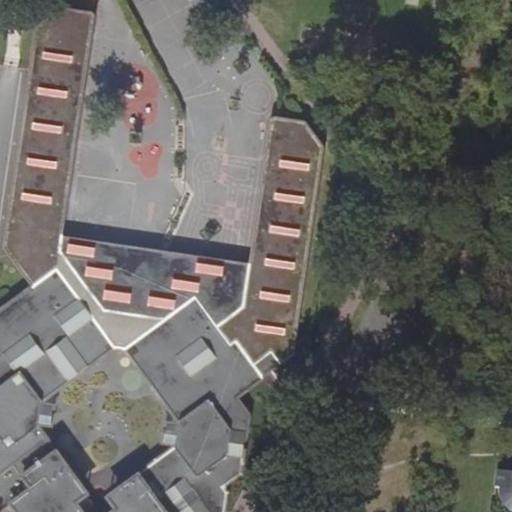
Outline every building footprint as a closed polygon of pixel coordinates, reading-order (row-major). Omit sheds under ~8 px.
[(116,346),(123,347),(179,420),(174,447),(107,496),(115,506),(119,511),(225,511),(228,492),(224,486),(242,473),(245,449),(242,449),(244,440),(247,440),(251,415),(238,398),(263,379),(248,358),(269,342),(284,362),(294,355),(324,145),(306,121),(275,116),(272,118),(270,121),(250,263),(244,306),(217,326),(196,296),(167,318),(104,308),(60,249),(62,236),(95,19),(95,15),(94,13),(92,11),(62,8),(40,21),(37,23),(36,28),(4,248),(32,287),(0,310),(0,511),(67,511),(79,503),(89,495),(40,428),(41,425),(45,402),(45,399),(116,346)] [(250,263),(62,236),(60,249),(104,308),(167,318),(196,296),(217,326),(244,306),(250,263)] [(263,379),(284,362),(269,342),(248,358),(263,379)] [(56,403),(45,402),(41,425),(54,427),(56,403)] [(511,511),(511,473),(497,471),(495,488),(500,489),(501,495),(502,500),(505,504),(507,509),(511,511)] [(119,511),(115,506),(107,511),(86,511),(79,503),(67,511),(119,511)]
